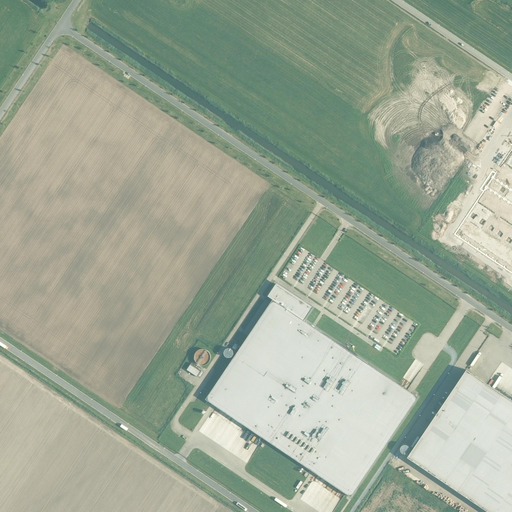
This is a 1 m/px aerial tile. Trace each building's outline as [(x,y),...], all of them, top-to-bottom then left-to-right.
[(446,0),(437,14),(442,17),(462,31),(475,11),(482,0),(446,0)] [(482,191),(453,234),(511,273),(511,147),(495,173),(492,171),(479,189),(482,191)] [(417,397),(303,320),(311,308),(275,284),(267,296),(272,299),(205,399),(350,497),(417,397)] [(233,353),(233,352),(232,352),(232,351),(232,350),(231,350),(231,349),(230,349),(229,349),(229,348),(228,348),(227,348),(227,349),(226,349),(225,349),(225,350),(224,350),(224,351),(224,352),(223,353),(224,354),(224,355),(224,356),(225,356),(226,357),(227,357),(228,357),(229,357),(230,357),(231,357),(231,356),(232,356),(232,355),(232,354),(233,354),(233,353)] [(190,363),(186,370),(196,377),(201,370),(190,363)] [(407,457),(488,511),(511,511),(511,400),(466,370),(407,457)] [(27,475),(13,495),(38,511),(116,511),(125,499),(125,498),(125,497),(125,496),(124,496),(50,446),(48,448),(39,442),(20,470),(24,472),(27,475)]
